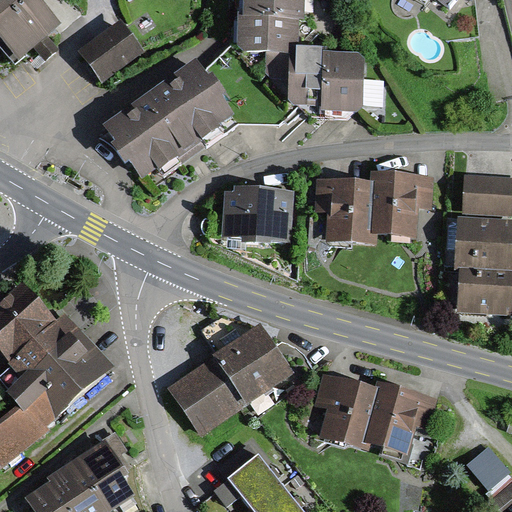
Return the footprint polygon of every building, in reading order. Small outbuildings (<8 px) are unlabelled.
[(36,0),(0,0),(0,35),(23,61),(61,27),(36,0)] [(243,0),(243,21),(297,22),(297,0),(243,0)] [(463,0),(441,0),(456,10),(463,0)] [(243,21),(243,53),(296,54),(297,22),(243,21)] [(128,27),(84,58),(104,86),(148,55),(128,27)] [(295,114),(326,115),(328,61),(296,60),(295,114)] [(326,115),(358,116),(359,62),(328,61),(326,115)] [(197,68),(108,137),(146,186),(235,118),(197,68)] [(429,179),(378,176),(377,185),(375,236),(418,238),(420,205),(428,206),(429,179)] [(511,180),(469,177),(466,213),(511,216),(511,180)] [(377,185),(320,182),(318,209),(334,210),(333,243),(374,245),(375,236),(377,185)] [(293,197),(240,194),(237,242),(290,245),(293,197)] [(511,264),(511,229),(464,225),(460,267),(511,272),(511,264)] [(511,281),(468,277),(464,319),(511,323),(511,281)] [(0,348),(18,370),(58,337),(24,296),(0,315),(0,348)] [(70,327),(58,337),(18,370),(1,384),(14,400),(25,413),(0,434),(0,471),(41,437),(37,432),(108,373),(70,327)] [(259,336),(216,365),(246,408),(289,378),(259,336)] [(216,365),(174,395),(204,437),(246,408),(216,365)] [(383,392),(336,379),(318,439),(366,452),(369,443),(383,392)] [(383,392),(369,443),(417,457),(433,399),(385,386),(383,392)] [(244,473),(260,458),(251,448),(235,464),(244,473)] [(511,475),(492,450),(467,469),(500,511),(509,511),(511,510),(511,475)] [(111,451),(78,473),(103,511),(122,511),(134,505),(120,484),(129,478),(111,451)] [(257,511),(282,493),(260,464),(231,486),(250,511),(257,511)] [(103,511),(78,473),(54,489),(68,511),(103,511)] [(247,511),(229,488),(201,510),(202,511),(247,511)] [(68,511),(54,489),(29,505),(33,511),(68,511)] [(296,511),(282,493),(257,511),(296,511)]
